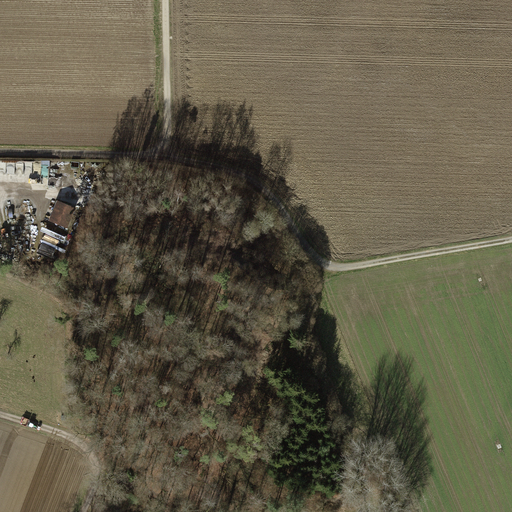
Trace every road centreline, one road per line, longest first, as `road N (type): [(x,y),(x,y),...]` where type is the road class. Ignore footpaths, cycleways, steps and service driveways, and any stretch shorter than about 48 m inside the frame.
road 1 (track): [(168,156),(220,165),(253,181),(280,203),(313,258),(332,267),(511,237)]
road 2 (track): [(0,152),(168,156)]
road 3 (track): [(84,511),(100,469),(81,442),(0,413)]
road 4 (track): [(168,156),(166,0)]
